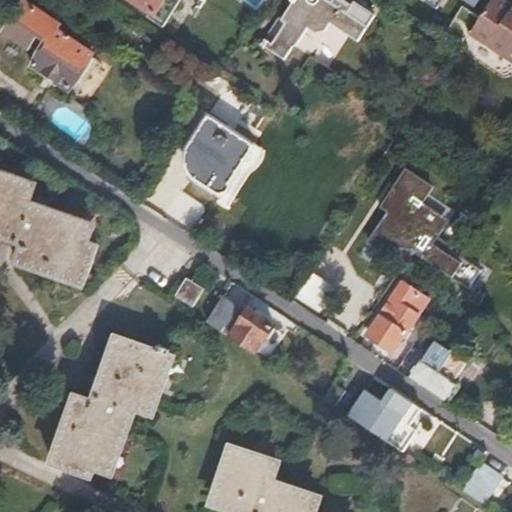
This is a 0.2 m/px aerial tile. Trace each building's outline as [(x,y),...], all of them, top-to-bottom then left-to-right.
[(24,0),(3,31),(25,47),(27,44),(39,51),(29,66),(67,93),(91,57),(53,31),(59,24),(24,0)] [(47,0),(66,12),(73,0),(47,0)] [(125,0),(162,24),(178,0),(125,0)] [(371,16),(348,3),(336,25),(314,13),(313,8),(318,1),(317,0),(288,0),(278,19),(275,18),(259,46),(283,60),(300,30),(309,35),(319,35),(324,27),(349,42),(355,42),(371,16)] [(336,25),(348,3),(343,0),(317,0),(318,1),(313,8),(314,13),(336,25)] [(354,0),(350,0),(348,3),(371,16),(374,12),(354,0)] [(511,10),(496,0),(486,0),(475,16),(465,32),(511,64),(511,10)] [(186,164),(185,168),(186,173),(188,177),(191,181),(224,203),(257,152),(211,122),(187,159),(186,164)] [(412,256),(466,293),(479,274),(449,254),(452,251),(437,241),(451,221),(440,214),(445,207),(429,196),(433,190),(407,172),(381,210),(389,215),(369,245),(373,248),(364,261),(379,271),(388,258),(403,269),(412,256)] [(0,177),(0,244),(20,253),(15,270),(81,296),(96,254),(78,246),(81,238),(48,225),(52,215),(19,202),(23,187),(0,177)] [(190,278),(179,297),(198,308),(210,289),(190,278)] [(403,284),(368,338),(383,348),(387,343),(398,350),(428,300),(403,284)] [(229,308),(213,332),(254,358),(271,330),(247,313),(243,318),(229,308)] [(254,358),(265,365),(284,339),(271,330),(254,358)] [(135,413),(143,415),(154,383),(161,385),(168,362),(114,344),(89,410),(73,405),(48,473),(89,488),(96,470),(104,472),(115,442),(123,445),(135,413)] [(429,350),(408,381),(447,406),(468,374),(429,350)] [(364,396),(348,420),(402,455),(416,433),(409,428),(421,411),(390,392),(381,407),(364,396)] [(229,454),(212,507),(225,511),(307,511),(288,506),(291,499),(268,490),(270,482),(237,469),(240,459),(229,454)] [(460,484),(473,492),(489,468),(476,460),(460,484)] [(489,468),(473,492),(481,497),(497,473),(489,468)]
